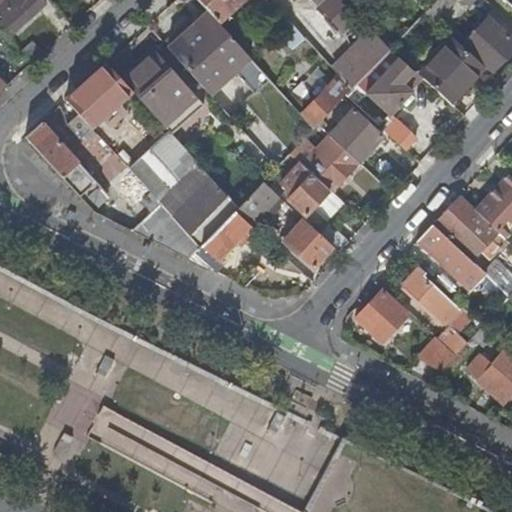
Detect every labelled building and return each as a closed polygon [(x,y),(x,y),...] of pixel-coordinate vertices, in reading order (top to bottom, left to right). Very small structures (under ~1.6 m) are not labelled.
[(0,14),(3,17),(0,20),(0,25),(9,36),(44,3),(41,0),(4,0),(0,4),(0,14)] [(217,22),(241,0),(197,0),(207,11),(217,22)] [(270,23),(282,12),(270,0),(264,0),(256,8),(270,23)] [(316,0),(338,23),(353,8),(345,0),(316,0)] [(462,0),(469,6),(474,0),(435,0),(424,12),(441,27),(448,19),(442,14),(454,0),(462,0)] [(365,22),(355,10),(343,22),(350,30),(357,24),(360,27),(365,22)] [(207,11),(198,19),(202,24),(170,53),(206,93),(208,94),(249,57),(217,22),(207,11)] [(202,24),(198,19),(195,15),(163,45),(170,53),(202,24)] [(511,36),(489,16),(461,46),(481,64),(486,68),(489,71),(511,46),(511,36)] [(373,27),(334,64),(354,85),(394,48),(373,27)] [(418,74),(452,37),(448,33),(414,70),(418,74)] [(452,37),(418,74),(448,102),(481,64),(461,46),(452,37)] [(31,42),(21,51),(32,62),(41,53),(31,42)] [(156,52),(123,82),(131,91),(140,101),(154,116),(187,87),(156,52)] [(410,91),(401,83),(412,72),(398,59),(380,77),(366,93),(390,114),(410,91)] [(123,82),(105,63),(65,100),(78,114),(90,127),(101,117),(108,125),(118,116),(110,109),(131,91),(123,82)] [(452,105),(486,68),(481,64),(448,102),(452,105)] [(337,77),(301,114),(313,128),(337,103),(345,95),(350,89),(337,77)] [(343,108),(350,100),(345,95),(337,103),(343,108)] [(339,124),(329,134),(359,161),(381,136),(352,109),(343,119),(339,115),(335,120),(339,124)] [(87,140),(95,132),(90,127),(78,114),(67,125),(79,138),(83,135),(87,140)] [(381,119),(376,123),(403,149),(414,137),(402,126),(399,129),(389,121),(386,124),(381,119)] [(24,137),(61,177),(74,191),(75,190),(82,197),(85,194),(95,206),(107,195),(41,122),(24,137)] [(127,168),(150,193),(189,236),(227,197),(214,183),(167,131),(157,140),(149,147),(181,182),(168,194),(136,159),(127,168)] [(332,191),(359,161),(329,134),(313,151),(301,140),(290,153),(300,162),(302,164),(329,189),(332,191)] [(305,215),(329,189),(302,164),(300,162),(281,183),(293,194),(287,199),(305,215)] [(232,166),(214,183),(227,197),(237,208),(254,190),(232,166)] [(504,238),(511,228),(511,169),(474,209),(485,220),(497,231),(504,238)] [(280,205),(282,201),(262,182),(254,190),(237,208),(234,211),(251,227),(275,201),(280,205)] [(151,212),(131,230),(168,249),(189,259),(199,248),(189,236),(150,193),(141,201),(151,212)] [(491,239),(497,231),(485,220),(474,209),(458,195),(434,222),(473,258),(480,250),(489,259),(500,248),(491,239)] [(211,270),(251,227),(234,211),(202,245),(199,248),(189,259),(211,270)] [(312,268),(333,247),(318,233),(302,219),(282,241),(312,268)] [(328,223),(318,233),(333,247),(338,251),(347,241),(328,223)] [(469,291),(484,274),(431,224),(415,241),(469,291)] [(422,275),(424,273),(418,267),(402,285),(443,324),(457,308),(422,275)] [(511,285),(500,274),(493,282),(508,296),(511,291),(511,285)] [(355,318),(381,341),(406,313),(381,289),(355,318)] [(64,314),(71,318),(74,312),(67,308),(64,314)] [(493,333),(483,324),(466,343),(465,344),(470,348),(476,341),(481,346),(493,333)] [(446,325),(435,337),(441,341),(454,354),(455,355),(465,344),(466,343),(446,325)] [(454,354),(441,341),(435,337),(434,336),(417,356),(441,370),(454,356),(454,355),(454,354)] [(511,349),(506,344),(489,363),(479,355),(465,370),(499,401),(506,393),(510,396),(511,393),(511,349)] [(114,360),(105,355),(95,374),(104,379),(114,360)] [(173,368),(180,372),(184,366),(176,362),(173,368)] [(216,390),(223,394),(226,388),(219,384),(216,390)] [(286,417),(277,412),(267,431),(276,436),(286,417)] [(73,438),(64,433),(55,452),(63,457),(73,438)] [(0,464),(15,473),(20,464),(0,453),(0,464)] [(374,480),(381,484),(385,478),(377,474),(374,480)] [(101,503),(108,507),(112,501),(104,497),(101,503)]
